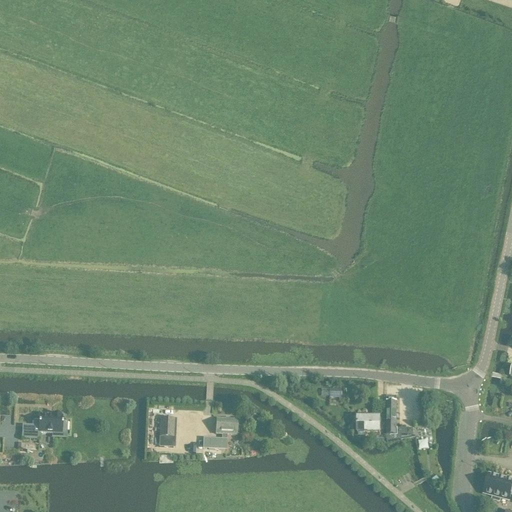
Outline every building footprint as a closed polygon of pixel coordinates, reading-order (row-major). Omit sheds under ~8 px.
[(330,391),(330,399),(341,400),(341,391),(330,391)] [(387,420),(387,423),(387,436),(387,442),(396,442),(396,441),(401,441),(401,436),(407,436),(407,430),(401,430),(397,430),(397,403),(387,402),(387,420)] [(22,432),(22,440),(40,441),(40,434),(53,435),(53,432),(67,432),(67,424),(62,423),(63,417),(61,417),(61,416),(52,416),(52,417),(39,416),(39,423),(33,422),(33,427),(27,427),(27,432),(22,432)] [(357,435),(380,435),(380,419),(357,419),(357,435)] [(160,420),(159,448),(174,449),(176,420),(160,420)] [(221,441),(206,440),(203,440),(203,450),(226,451),(226,449),(227,436),(236,436),(237,422),(216,421),(216,435),(222,435),(222,437),(221,441)] [(511,482),(489,476),(484,495),(493,498),(492,501),(499,503),(500,500),(510,502),(511,493),(511,482)]
